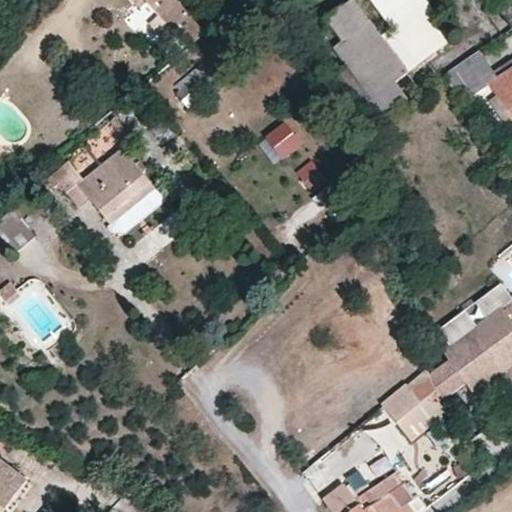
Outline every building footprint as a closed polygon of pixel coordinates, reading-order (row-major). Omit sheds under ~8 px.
[(144,0),(146,0),(189,48),(208,33),(177,0),(134,0),(139,4),(144,0)] [(335,47),(348,64),(374,99),(397,83),(408,74),(453,40),(451,37),(423,0),(367,0),(390,31),(381,38),(353,1),(327,20),(342,42),(335,47)] [(292,6),(279,19),(295,41),(309,29),(292,6)] [(444,76),(461,102),(469,98),(494,135),(511,123),(511,72),(493,84),(473,55),(444,76)] [(348,64),(325,81),(365,135),(366,134),(410,101),(397,83),(374,99),(348,64)] [(188,109),(218,83),(206,69),(176,94),(188,109)] [(253,136),(270,122),(260,109),(243,123),(253,136)] [(281,158),(304,141),(286,117),(263,134),(281,158)] [(112,226),(157,189),(123,148),(84,181),(69,162),(52,175),(79,208),(89,200),(112,226)] [(36,238),(13,210),(0,220),(0,235),(16,254),(36,238)] [(390,213),(373,224),(380,235),(397,225),(390,213)] [(21,298),(10,283),(0,291),(0,292),(10,306),(21,298)] [(506,313),(500,305),(470,327),(476,335),(446,357),(451,364),(484,339),(480,333),(506,313)] [(511,373),(511,321),(506,313),(480,333),(484,339),(451,364),(477,399),(503,379),(511,373)] [(446,420),(431,382),(416,395),(409,386),(384,407),(398,424),(416,446),(446,420)] [(0,461),(0,505),(4,509),(6,510),(27,482),(0,461)] [(412,511),(407,505),(415,499),(397,474),(357,501),(344,484),(324,500),(332,511),(412,511)]
